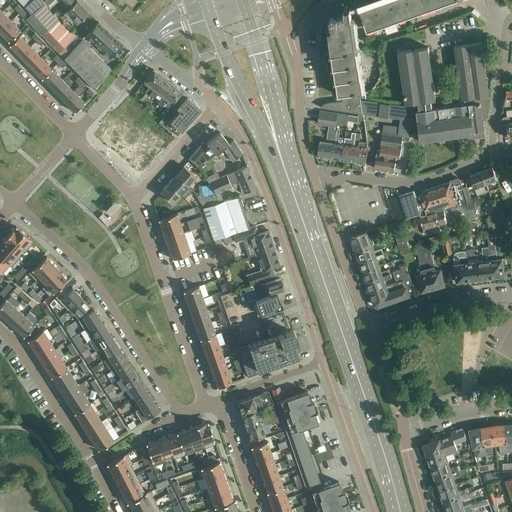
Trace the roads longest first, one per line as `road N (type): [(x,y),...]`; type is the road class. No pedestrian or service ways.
road 1 (unclassified): [(323,361),(242,134),(147,47)]
road 2 (secondary): [(399,511),(281,161)]
road 3 (residential): [(14,201),(80,262),(177,415)]
road 4 (residential): [(132,197),(205,404)]
road 5 (residential): [(316,184),(293,57),(307,20),(341,0)]
road 6 (residential): [(119,511),(17,343)]
road 7 (residential): [(494,153),(419,183),(347,175),(316,184)]
road 8 (secondary): [(210,13),(281,161)]
road 9 (secondary): [(281,161),(273,103),(242,4)]
road 10 (unclassified): [(373,511),(323,361)]
road 11 (residential): [(370,330),(316,184)]
road 12 (residential): [(370,330),(454,302),(511,294)]
road 13 (residential): [(494,153),(511,19)]
